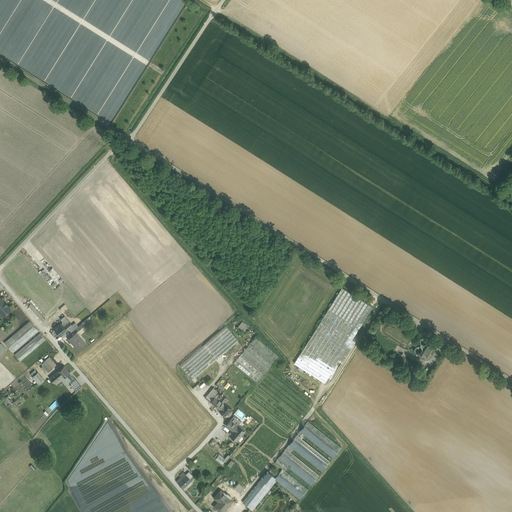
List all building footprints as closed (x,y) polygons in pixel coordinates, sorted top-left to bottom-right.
[(105,299),(47,231),(32,243),(60,276),(86,307),(91,312),(105,299)] [(17,294),(21,291),(6,273),(2,276),(17,294)] [(60,276),(50,286),(76,315),(86,307),(60,276)] [(342,287),(294,363),(325,383),(339,361),(342,363),(356,341),(352,339),(373,307),(342,287)] [(3,301),(0,297),(0,312),(3,315),(10,309),(7,305),(8,305),(4,300),(3,301)] [(45,320),(38,311),(35,313),(42,322),(45,320)] [(61,323),(67,329),(71,326),(72,325),(64,316),(60,319),(62,322),(61,323)] [(30,321),(4,343),(13,353),(39,331),(30,321)] [(249,327),(242,321),(238,326),(245,333),(249,327)] [(72,325),(71,326),(71,327),(69,329),(71,332),(78,326),(75,322),(72,325)] [(67,329),(61,323),(54,329),(60,336),(67,329)] [(226,326),(180,365),(192,380),(238,341),(226,326)] [(40,332),(14,355),(20,362),(46,339),(40,332)] [(85,343),(76,332),(68,339),(77,349),(78,350),(85,343)] [(256,337),(221,377),(245,397),(279,356),(256,337)] [(429,345),(425,351),(424,350),(423,351),(424,352),(421,356),(426,359),(433,348),(429,345)] [(52,368),(45,360),(41,364),(43,366),(41,368),(44,372),(46,370),(48,372),(52,368)] [(69,372),(64,365),(57,371),(49,378),(54,383),(62,376),(63,378),(63,377),(67,382),(73,377),(69,372)] [(44,380),(37,372),(35,374),(35,373),(34,374),(33,373),(31,375),(39,385),(44,380)] [(73,389),(63,377),(63,378),(62,376),(54,383),(65,396),(73,389)] [(218,392),(210,402),(219,409),(218,410),(225,416),(227,413),(228,415),(230,412),(229,411),(231,408),(225,403),(228,399),(225,397),(221,401),(218,399),(222,394),(219,392),(222,389),(219,386),(216,390),(218,392)] [(213,387),(205,397),(210,402),(218,392),(216,390),(213,387)] [(56,400),(49,407),(52,410),(59,404),(56,400)] [(234,429),(230,426),(233,422),(230,420),(226,425),(233,431),(234,429)] [(341,447),(307,421),(299,431),(333,457),(341,447)] [(233,431),(230,434),(237,440),(244,431),(243,430),(243,429),(240,426),(239,427),(237,425),(234,429),(233,431)] [(330,461),(297,434),(288,444),(322,471),(330,461)] [(319,475),(286,448),(277,458),(311,485),(319,475)] [(226,459),(219,454),(215,459),(222,464),(226,459)] [(308,489),(282,468),(275,477),(274,479),(276,481),(300,499),(308,489)] [(275,477),(267,471),(261,479),(269,485),(274,479),(275,477)] [(187,476),(185,474),(183,472),(179,475),(182,478),(177,482),(183,488),(186,485),(187,486),(188,485),(187,484),(191,480),(187,476)] [(221,472),(212,484),(213,486),(223,473),(221,472)] [(269,485),(261,479),(242,502),(250,508),(269,485)] [(269,485),(250,508),(252,510),(276,481),(274,479),(269,485)] [(222,511),(232,500),(220,491),(215,498),(219,501),(214,507),(221,511),(222,511)]
